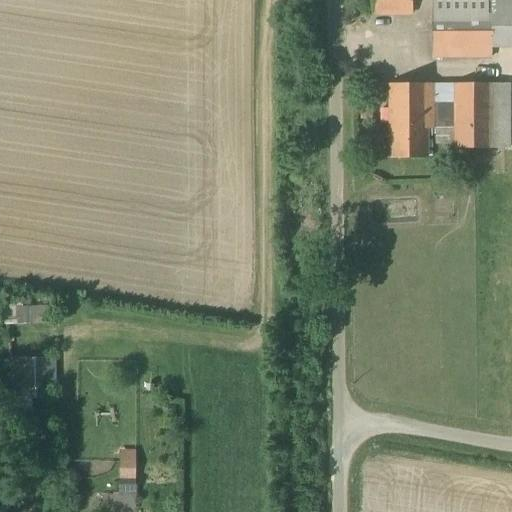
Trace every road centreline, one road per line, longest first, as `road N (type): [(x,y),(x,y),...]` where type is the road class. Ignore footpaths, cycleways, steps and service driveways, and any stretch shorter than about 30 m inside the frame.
road 1 (unclassified): [(339,416),(339,0)]
road 2 (unclassified): [(511,447),(339,416)]
